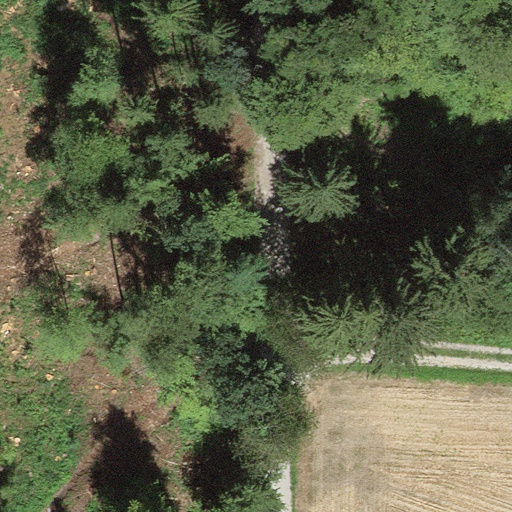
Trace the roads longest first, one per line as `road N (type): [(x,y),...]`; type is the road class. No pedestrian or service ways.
road 1 (track): [(277,511),(261,0)]
road 2 (track): [(274,359),(344,349),(511,356)]
